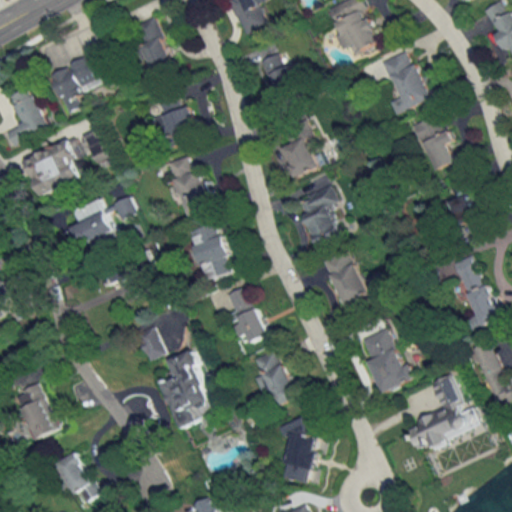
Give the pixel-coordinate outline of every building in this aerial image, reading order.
[(233,0),(246,32),(270,22),(260,0),(233,0)] [(348,0),(333,7),(343,29),(338,32),(346,50),(360,43),(364,52),(385,42),(365,0),(348,0)] [(511,57),(511,12),(511,13),(505,0),(504,0),(487,10),(511,57)] [(159,75),(179,67),(160,17),(140,25),(159,75)] [(264,61),(281,96),(303,85),(286,50),(264,61)] [(71,113),(87,107),(83,96),(91,94),(88,87),(111,78),(101,53),(55,71),(71,113)] [(438,97),(420,60),(410,65),(404,53),(386,62),(402,96),(393,100),(400,115),(438,97)] [(16,96),(28,121),(10,130),(17,145),(55,127),(35,87),(16,96)] [(201,134),(195,106),(185,108),(181,88),(161,92),(167,115),(158,117),(164,143),(201,134)] [(417,125),(440,170),(459,160),(450,144),(457,140),(442,112),(417,125)] [(87,135),(95,156),(111,149),(103,129),(87,135)] [(298,177),(324,167),(310,132),(284,143),(298,177)] [(46,196),(88,178),(80,158),(87,155),(80,137),(30,157),(46,196)] [(173,161),(189,216),(219,207),(211,179),(206,180),(204,170),(197,172),(192,156),(173,161)] [(452,184),(459,199),(453,202),(461,220),(480,211),(465,178),(452,184)] [(346,238),(334,205),(342,202),(336,185),(304,197),(321,247),(346,238)] [(76,207),(83,223),(77,225),(90,259),(127,244),(115,214),(123,211),(126,219),(142,212),(136,196),(108,207),(104,196),(76,207)] [(240,271),(223,221),(194,231),(212,281),(240,271)] [(327,260),(349,309),(375,298),(353,249),(327,260)] [(458,262),(485,326),(504,317),(477,254),(458,262)] [(124,281),(143,271),(138,260),(118,269),(124,281)] [(0,281),(0,321),(13,316),(7,302),(17,298),(9,278),(0,281)] [(255,342),(271,335),(251,286),(232,293),(243,319),(237,321),(243,336),(251,333),(255,342)] [(154,361),(170,353),(156,326),(140,335),(154,361)] [(421,379),(414,360),(405,364),(390,327),(364,338),(387,393),(421,379)] [(259,377),(267,396),(275,392),(281,406),(302,398),(282,348),(259,358),(266,374),(259,377)] [(184,426),(221,412),(203,365),(204,365),(198,349),(173,359),(180,376),(166,381),(184,426)] [(487,425),(479,407),(471,411),(455,373),(436,382),(448,408),(421,419),(424,426),(414,430),(422,449),(435,444),(437,447),(487,425)] [(39,439),(62,429),(42,384),(19,394),(39,439)] [(291,478),(318,482),(324,436),(316,435),(318,422),(289,418),(287,436),(296,437),(291,478)] [(61,463),(85,504),(103,493),(80,452),(61,463)] [(196,504),(199,511),(220,511),(213,496),(196,504)]
